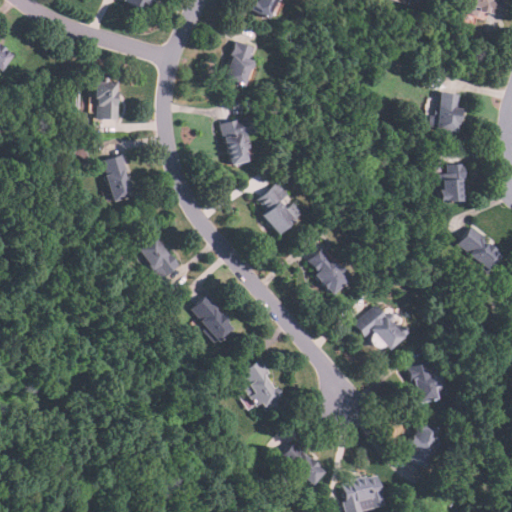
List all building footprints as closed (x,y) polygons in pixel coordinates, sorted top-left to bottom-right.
[(124,0),(141,10),(146,0),(124,0)] [(272,0),(249,0),(246,8),(265,17),(272,0)] [(503,0),(461,0),(460,10),(485,16),(484,20),(498,23),(503,0)] [(241,84),(253,47),(232,40),(220,78),(241,84)] [(0,66),(10,54),(0,46),(0,66)] [(91,79),(91,118),(115,118),(115,79),(91,79)] [(459,94),(437,91),(431,128),(453,131),(459,94)] [(217,122),(225,164),(246,160),(238,118),(217,122)] [(107,198),(127,195),(121,155),(100,158),(107,198)] [(460,163),(437,163),(437,200),(460,200),(460,163)] [(299,212),(275,182),(254,198),(263,210),(258,214),(273,233),(299,212)] [(483,271),(499,255),(469,225),(453,241),(483,271)] [(133,249),(156,279),(175,264),(153,234),(133,249)] [(325,293),(345,279),(324,247),(303,261),(325,293)] [(213,341),(230,326),(203,294),(186,309),(213,341)] [(360,337),(369,331),(382,349),(397,338),(374,305),(349,322),(360,337)] [(236,371),(261,415),(282,403),(257,359),(236,371)] [(441,397),(434,360),(404,366),(412,403),(441,397)] [(436,431),(414,423),(401,460),(423,467),(436,431)] [(273,460),(293,483),(299,478),(305,485),(320,473),(299,448),(290,456),(285,450),(273,460)] [(346,482),(348,491),(338,493),(341,511),(358,511),(379,508),(374,477),(346,482)]
